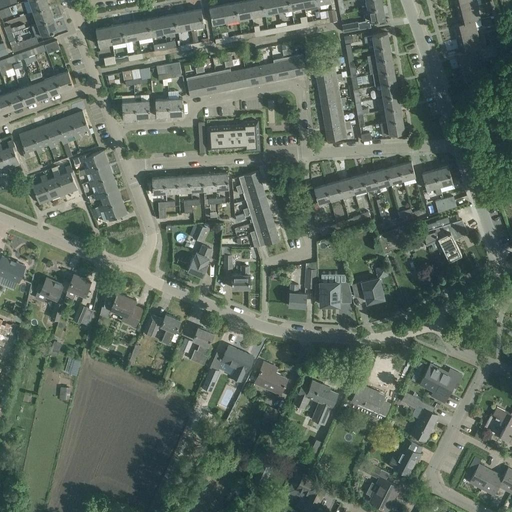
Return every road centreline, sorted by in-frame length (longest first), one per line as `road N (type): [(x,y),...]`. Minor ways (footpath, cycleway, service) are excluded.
road 1 (unclassified): [(138,270),(152,283),(312,334),(383,336),(437,325)]
road 2 (residential): [(305,151),(301,94),(289,86),(193,105),(193,123),(113,130)]
road 3 (residential): [(126,163),(305,151)]
road 4 (residential): [(456,145),(404,0)]
road 5 (residential): [(305,151),(456,145)]
road 6 (unclassified): [(138,270),(114,269),(0,218)]
road 7 (residential): [(500,272),(456,145)]
road 8 (residential): [(432,480),(485,363)]
